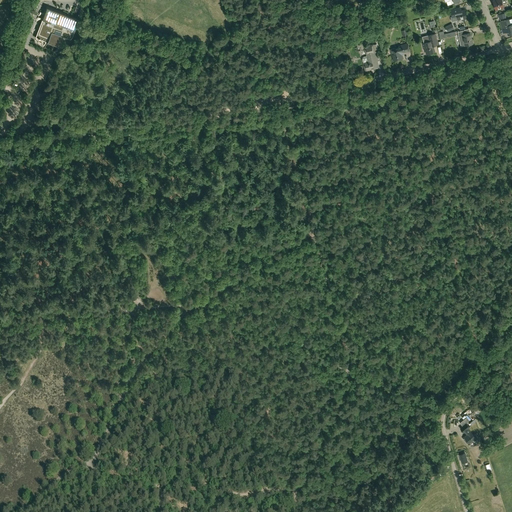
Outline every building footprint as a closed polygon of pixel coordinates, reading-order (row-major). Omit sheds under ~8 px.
[(495,9),(504,7),(503,4),(507,3),(505,0),(497,0),(493,1),(495,9)] [(60,46),(63,36),(70,39),(72,37),(79,19),(46,7),(35,37),(60,46)] [(462,10),(461,7),(450,9),(452,17),(457,15),(458,19),(461,19),(462,19),(467,18),(465,9),(462,10)] [(511,24),(509,25),(508,19),(499,22),(501,29),(505,28),(507,35),(509,34),(510,35),(511,34),(511,24)] [(465,33),(464,30),(458,31),(461,46),(473,43),(470,32),(465,33)] [(438,45),(437,39),(435,33),(428,35),(430,41),(422,43),(424,50),(425,49),(426,54),(435,52),(433,46),(438,45)] [(441,42),(443,42),(442,38),(447,37),(446,33),(439,35),(440,39),(441,42)] [(378,66),(375,56),(379,55),(377,43),(365,46),(368,57),(364,58),(363,60),(364,62),(366,69),(378,66)] [(409,50),(407,43),(399,45),(397,49),(396,49),(395,48),(390,49),(391,54),(392,54),(394,60),(403,57),(402,54),(404,51),(409,50)] [(463,426),(460,428),(463,432),(464,431),(467,434),(464,437),(465,437),(463,439),(467,443),(469,442),(469,443),(470,442),(473,440),(474,441),(474,442),(475,441),(479,438),(475,433),(474,435),(470,431),(468,428),(469,427),(466,423),(463,426)] [(462,462),(468,460),(465,452),(459,454),(462,462)]
